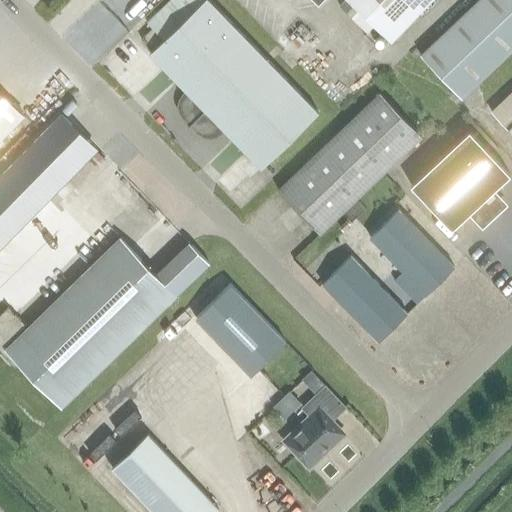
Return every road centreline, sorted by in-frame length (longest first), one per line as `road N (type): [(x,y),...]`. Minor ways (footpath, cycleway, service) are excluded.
road 1 (unclassified): [(420,423),(11,0)]
road 2 (unclassified): [(420,423),(511,332)]
road 3 (unclassified): [(328,511),(420,423)]
